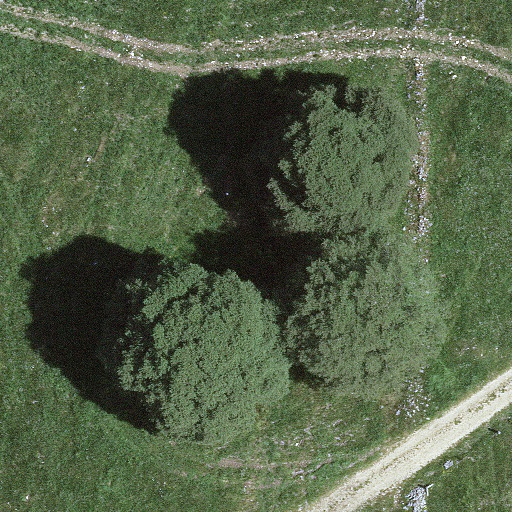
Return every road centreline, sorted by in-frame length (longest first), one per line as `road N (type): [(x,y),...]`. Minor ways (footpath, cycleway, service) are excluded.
road 1 (track): [(511,66),(464,49),(343,42),(181,62),(0,11)]
road 2 (track): [(511,394),(340,511)]
